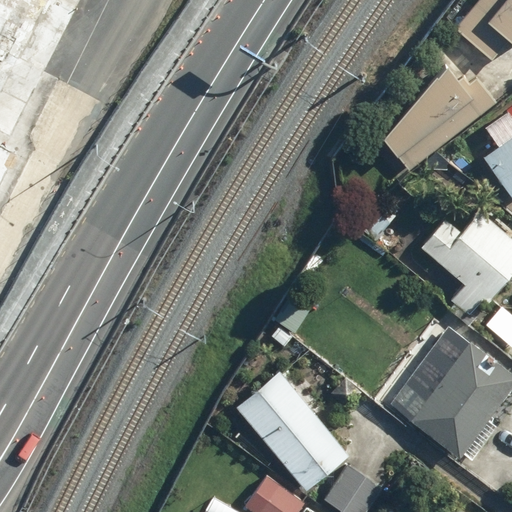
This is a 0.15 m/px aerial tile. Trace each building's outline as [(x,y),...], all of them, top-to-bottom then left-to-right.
[(511,0),(456,0),(444,14),(493,56),(510,36),(511,37),(511,0)] [(449,61),(384,133),(413,168),(501,95),(477,74),(471,80),(449,61)] [(482,152),(511,193),(511,113),(509,110),(486,126),(497,142),(482,152)] [(447,214),(422,243),(466,281),(453,296),(470,311),(484,294),(490,299),(511,274),(511,232),(482,207),(464,228),(447,214)] [(511,309),(504,303),(489,321),(511,341),(511,309)] [(473,337),(413,415),(463,453),(511,387),(511,365),(501,358),(491,371),(479,362),(489,349),(473,337)] [(281,366),(237,402),(308,487),(351,451),(281,366)] [(343,466),(320,500),(337,511),(363,511),(379,490),(343,466)] [(270,473),(247,502),(259,511),(298,511),(307,502),(270,473)] [(238,511),(212,498),(203,511),(238,511)]
